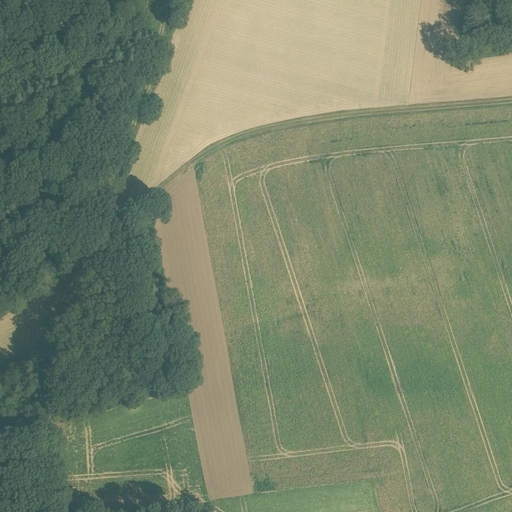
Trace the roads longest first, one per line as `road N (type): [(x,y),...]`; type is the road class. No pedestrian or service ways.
road 1 (track): [(97,237),(207,151),(245,134),(511,100)]
road 2 (track): [(141,111),(64,317),(49,441),(58,511)]
road 3 (track): [(0,179),(141,111)]
